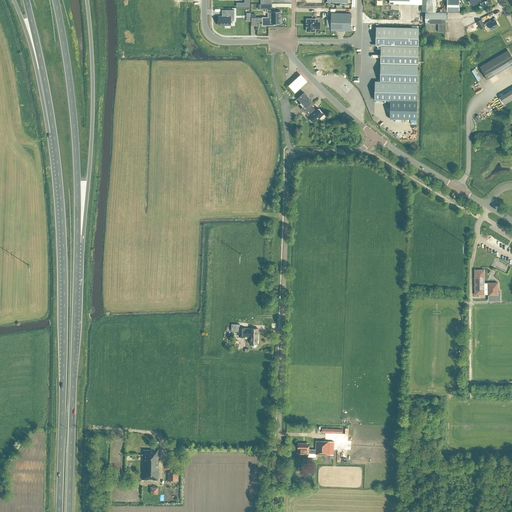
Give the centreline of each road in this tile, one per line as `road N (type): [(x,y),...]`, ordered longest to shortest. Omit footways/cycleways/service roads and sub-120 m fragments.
road 1 (trunk): [(47,98),(64,291),(58,511)]
road 2 (tertiary): [(275,511),(291,152)]
road 3 (trunk): [(68,511),(76,242)]
road 4 (trunk): [(76,242),(71,102),(55,0)]
road 5 (trunk): [(76,242),(91,131),(86,0)]
road 6 (tertiary): [(511,220),(373,136)]
road 7 (tertiary): [(373,136),(294,58),(293,41)]
road 8 (tertiary): [(293,41),(214,39),(204,0)]
